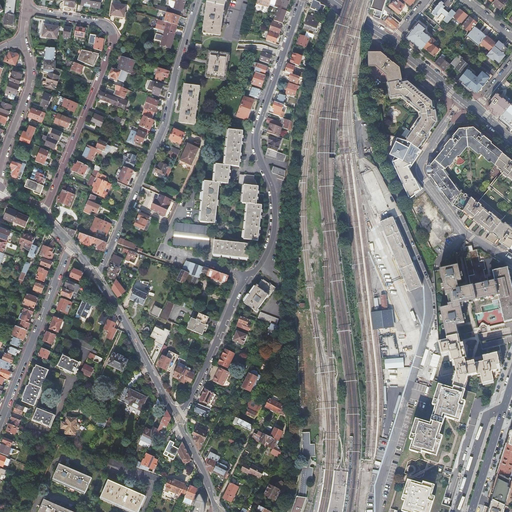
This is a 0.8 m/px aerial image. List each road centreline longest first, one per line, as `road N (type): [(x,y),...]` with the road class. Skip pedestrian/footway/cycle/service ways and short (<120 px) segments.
road 1 (residential): [(97,277),(169,122),(199,0)]
road 2 (residential): [(303,0),(255,134),(274,225),(260,264),(246,277)]
road 3 (residential): [(25,8),(94,21),(111,37),(44,215)]
road 4 (residential): [(511,261),(464,231),(420,172),(463,99)]
road 5 (residential): [(71,245),(0,422)]
road 6 (residential): [(176,416),(97,277)]
road 7 (residential): [(246,277),(176,416)]
road 8 (residential): [(0,177),(32,80),(20,39)]
road 9 (residential): [(246,277),(162,248),(187,204)]
road 10 (primary): [(511,382),(471,511)]
